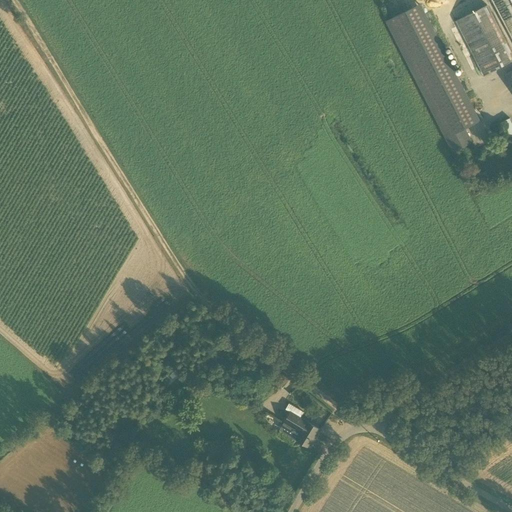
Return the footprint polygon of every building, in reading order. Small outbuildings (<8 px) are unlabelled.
[(385,22),(452,154),(472,143),(465,129),(480,122),(420,4),(385,22)] [(455,21),(483,77),(511,61),(511,55),(486,5),(455,21)] [(511,140),(511,124),(509,119),(497,125),(507,143),(511,140)] [(295,439),(309,448),(320,430),(300,418),(303,413),(289,404),(285,409),(291,413),(280,431),(294,439),(295,439)] [(222,454),(211,449),(206,460),(217,465),(222,454)] [(258,467),(249,460),(244,466),(254,473),(258,467)] [(206,464),(202,461),(194,474),(198,477),(206,464)] [(201,478),(205,480),(213,466),(209,464),(201,478)]
